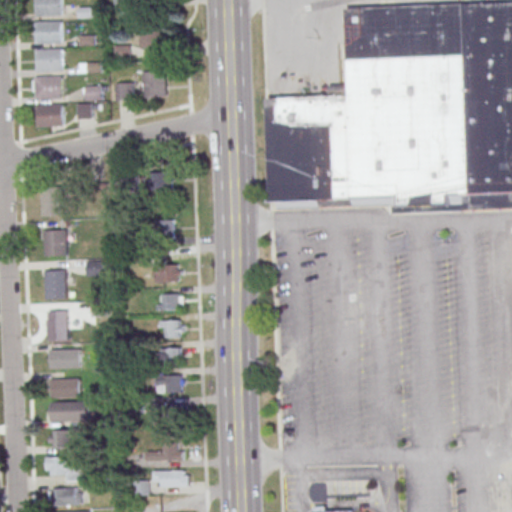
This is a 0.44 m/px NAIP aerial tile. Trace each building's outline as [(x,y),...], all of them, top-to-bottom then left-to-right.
[(35,0),(62,0),(62,14),(35,15),(35,0)] [(274,200),(270,96),(329,93),(328,83),(351,82),(348,6),(498,0),(511,0),(511,208),(390,213),(382,204),(279,208),(279,200),(274,200)] [(35,20),(62,20),(63,42),(36,43),(35,20)] [(141,29),(141,47),(164,47),(164,29),(141,29)] [(131,44),(115,44),(115,57),(131,57),(131,44)] [(36,48),(63,47),(63,69),(37,70),(36,48)] [(80,62),(80,72),(103,72),(103,62),(80,62)] [(144,71),(145,97),(167,96),(165,70),(144,71)] [(36,76),(63,75),(63,97),(36,98),(36,76)] [(116,99),(134,99),(134,78),(116,78),(116,99)] [(103,100),(103,85),(86,85),(86,100),(103,100)] [(78,118),(93,118),(93,103),(77,103),(78,118)] [(64,126),(64,104),(36,104),(36,126),(64,126)] [(64,189),(43,189),(43,215),(64,215),(64,189)] [(159,220),(159,235),(175,235),(175,220),(159,220)] [(68,229),(45,230),(45,255),(68,255),(68,229)] [(104,275),(104,259),(87,259),(87,275),(104,275)] [(181,264),(154,264),(154,282),(181,282),(181,264)] [(46,299),(68,299),(68,270),(46,270),(46,299)] [(158,293),(158,310),(183,310),(183,293),(158,293)] [(48,310),(48,339),(69,339),(69,310),(48,310)] [(184,320),(161,320),(161,337),(184,337),(184,320)] [(81,368),(81,347),(50,347),(51,368),(81,368)] [(162,347),(162,364),(182,364),(182,347),(162,347)] [(158,375),(158,392),(182,392),(182,375),(158,375)] [(80,378),(51,378),(51,397),(80,397),(80,378)] [(91,421),(91,401),(52,401),(52,421),(91,421)] [(185,406),(171,406),(171,417),(184,418),(185,406)] [(80,446),(80,428),(51,428),(51,446),(80,446)] [(145,461),(185,461),(185,442),(162,442),(162,451),(145,451),(145,461)] [(67,480),(88,480),(88,457),(46,457),(46,474),(67,474),(67,480)] [(191,486),(191,470),(155,470),(155,486),(191,486)] [(83,487),(50,487),(50,505),(83,505),(83,487)]
